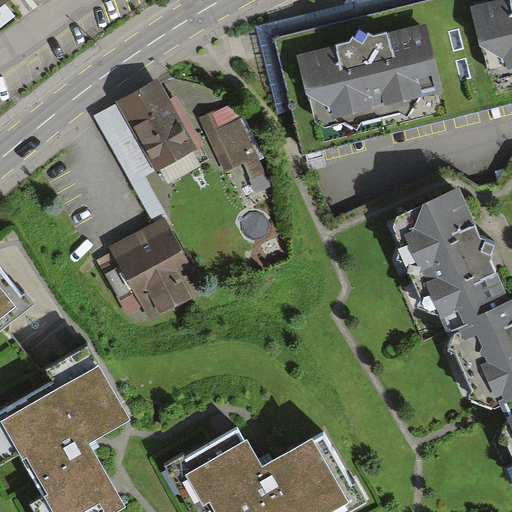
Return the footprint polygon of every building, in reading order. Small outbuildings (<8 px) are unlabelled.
[(0,0),(0,22),(28,0),(0,0)] [(472,109),(444,0),(431,0),(272,39),(302,159),(345,148),(343,141),(472,109)] [(511,0),(444,0),(472,109),(511,99),(511,0)] [(117,111),(155,178),(203,151),(175,101),(168,105),(158,88),(117,111)] [(231,106),(199,121),(225,173),(257,158),(231,106)] [(486,248),(476,244),(450,189),(389,217),(393,225),(383,229),(421,312),(431,308),(442,330),(454,325),(503,303),(482,257),(486,248)] [(211,291),(170,215),(115,244),(118,250),(100,259),(129,314),(147,304),(156,320),(211,291)] [(0,330),(33,304),(0,263),(0,330)] [(243,287),(232,265),(219,271),(230,293),(243,287)] [(511,299),(503,303),(454,325),(458,335),(447,340),(475,404),(486,400),(488,404),(511,392),(511,299)] [(102,351),(56,375),(64,390),(3,422),(0,416),(0,463),(3,469),(25,457),(49,502),(32,511),(125,511),(134,508),(101,446),(141,425),(102,351)] [(511,392),(488,404),(503,437),(497,440),(511,472),(511,392)] [(246,428),(167,471),(188,511),(206,511),(212,509),(213,511),(342,511),(366,499),(332,437),(279,466),(270,471),(246,428)]
